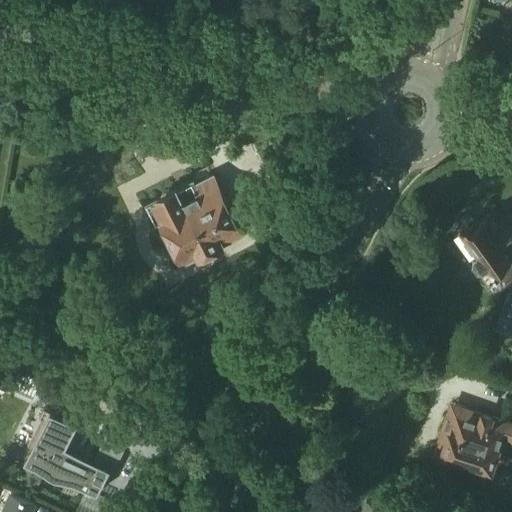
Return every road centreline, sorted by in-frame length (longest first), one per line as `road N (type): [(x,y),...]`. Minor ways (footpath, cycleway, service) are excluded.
road 1 (tertiary): [(205,511),(357,224)]
road 2 (residential): [(283,82),(0,32)]
